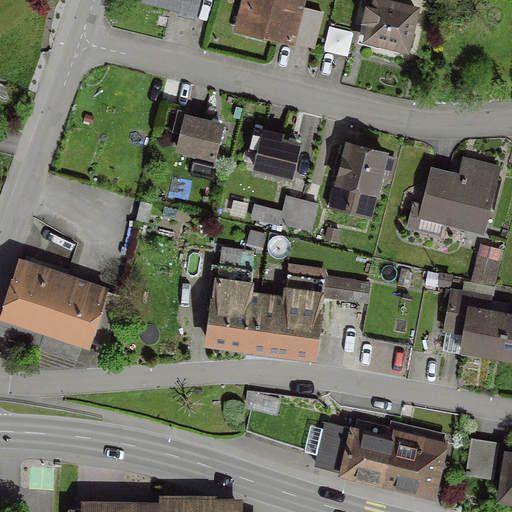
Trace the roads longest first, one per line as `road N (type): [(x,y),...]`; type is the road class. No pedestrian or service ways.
road 1 (residential): [(0,378),(53,383),(248,369),(326,375),(511,410)]
road 2 (residential): [(511,124),(388,122),(82,43)]
road 3 (secondary): [(0,431),(153,449),(355,511)]
road 4 (residential): [(82,43),(0,267)]
